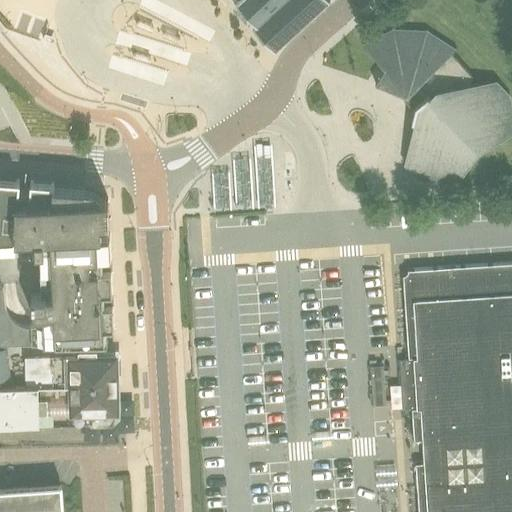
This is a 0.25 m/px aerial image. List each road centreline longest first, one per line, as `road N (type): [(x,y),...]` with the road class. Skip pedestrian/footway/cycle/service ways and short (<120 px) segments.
road 1 (tertiary): [(171,511),(147,169)]
road 2 (unknown): [(107,57),(120,86),(151,92),(224,45),(189,6)]
road 3 (tertiary): [(147,169),(0,154)]
road 4 (residential): [(316,232),(307,145),(271,101)]
road 5 (residential): [(147,169),(198,154),(271,101)]
road 6 (residential): [(271,101),(293,57),(353,0)]
